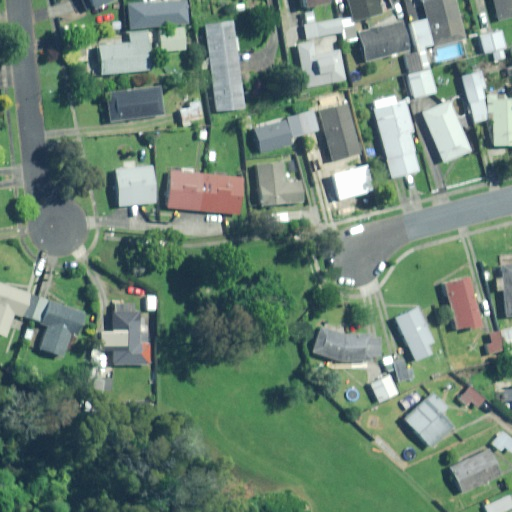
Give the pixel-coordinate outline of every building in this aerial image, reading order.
[(83,0),(88,11),(111,0),(83,0)] [(326,4),(325,0),(299,0),(301,8),(326,4)] [(384,0),(375,0),(373,1),(372,0),(343,0),(349,23),(375,16),(388,12),(384,0)] [(425,50),(462,41),(451,0),(415,0),(416,4),(418,3),(423,20),(411,23),(419,52),(405,55),(410,74),(430,69),(425,50)] [(511,0),(490,0),(496,20),(511,16),(511,0)] [(190,25),(188,1),(123,5),(124,29),(190,25)] [(338,33),(335,20),(301,26),(303,39),(338,33)] [(408,51),(401,21),(359,31),(367,61),(408,51)] [(241,109),(229,22),(200,26),(212,113),(241,109)] [(156,31),(158,53),(183,51),(181,29),(156,31)] [(487,52),(501,48),(506,47),(501,30),(478,36),(483,53),(487,52)] [(148,71),(144,32),(140,32),(125,34),(125,42),(92,45),(94,75),(148,71)] [(294,45),(303,88),(344,80),(337,43),(311,48),(310,42),(294,45)] [(501,48),(487,52),(490,63),(504,59),(501,48)] [(410,74),(408,75),(414,98),(436,92),(430,69),(410,74)] [(481,71),(461,76),(473,125),(489,121),(481,89),(485,87),(481,71)] [(159,117),(155,88),(98,95),(101,123),(159,117)] [(393,104),(391,96),(367,103),(388,179),(415,172),(405,134),(409,132),(401,101),(393,104)] [(470,151),(449,100),(421,112),(442,162),(470,151)] [(511,145),(511,100),(492,101),(493,146),(511,145)] [(199,118),(195,102),(185,104),(186,110),(175,112),(177,123),(199,118)] [(283,117),(288,138),(316,132),(312,111),(283,117)] [(288,138),(283,117),(262,122),(267,142),(288,138)] [(355,150),(353,150),(348,128),(319,134),(330,186),(359,180),(356,166),(359,166),(355,150)] [(257,207),(297,204),(296,189),(308,188),(308,180),(285,182),(283,162),(253,165),(257,207)] [(126,165),(126,168),(109,170),(112,207),(150,204),(147,169),(147,163),(126,165)] [(236,216),(239,179),(166,172),(162,208),(236,216)] [(511,317),(511,265),(497,267),(498,277),(490,278),(491,292),(498,291),(501,318),(511,317)] [(477,327),(463,278),(438,286),(451,331),(462,328),(463,331),(477,327)] [(34,298),(25,295),(0,286),(0,337),(1,338),(9,314),(18,317),(26,320),(35,299),(34,298)] [(35,299),(26,320),(20,338),(28,341),(35,323),(42,326),(34,350),(58,358),(66,336),(71,338),(80,315),(35,299)] [(432,342),(416,307),(390,319),(410,362),(426,355),(422,346),(432,342)] [(135,345),(136,314),(109,313),(108,334),(97,334),(97,351),(106,351),(105,365),(144,366),(144,345),(135,345)] [(486,356),(511,348),(511,346),(507,328),(480,336),(486,356)] [(313,331),(313,358),(328,358),(328,363),(369,362),(369,358),(376,358),(376,335),(331,335),(331,331),(313,331)] [(405,360),(389,364),(394,383),(411,379),(405,360)] [(394,394),(385,376),(366,385),(375,403),(394,394)] [(337,393),(323,380),(316,387),(330,401),(337,393)] [(464,385),(452,399),(463,408),(466,403),(474,409),(482,399),(464,385)] [(442,407),(429,393),(399,421),(426,450),(450,427),(437,413),(442,407)] [(511,447),(511,444),(498,432),(487,444),(496,452),(500,448),(507,454),(511,447)] [(495,477),(482,451),(444,468),(456,495),(495,477)] [(500,511),(509,508),(504,497),(480,508),(481,511),(500,511)]
